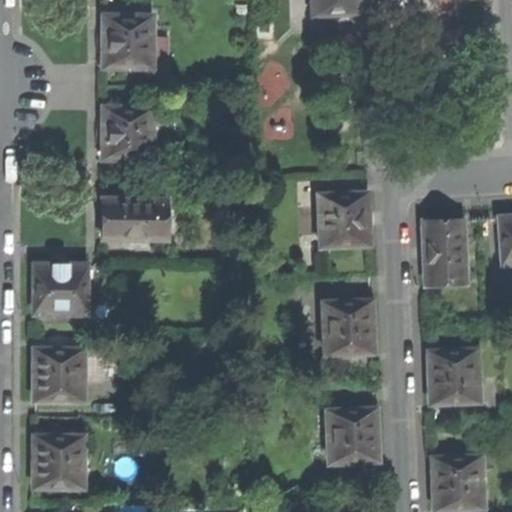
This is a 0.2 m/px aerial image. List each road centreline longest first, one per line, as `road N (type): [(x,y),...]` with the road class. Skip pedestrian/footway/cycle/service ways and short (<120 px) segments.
road 1 (residential): [(391,195),(406,511)]
road 2 (residential): [(391,195),(416,179),(511,174)]
